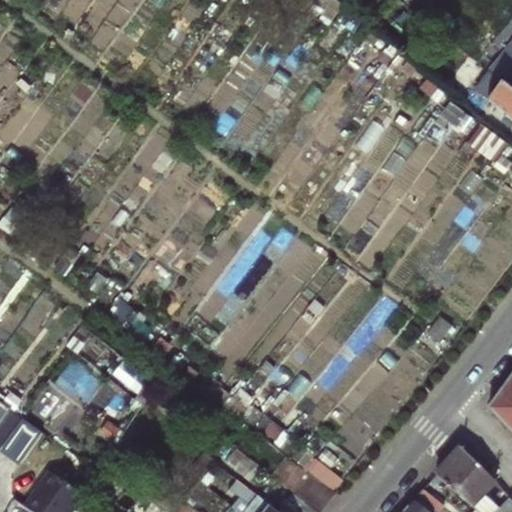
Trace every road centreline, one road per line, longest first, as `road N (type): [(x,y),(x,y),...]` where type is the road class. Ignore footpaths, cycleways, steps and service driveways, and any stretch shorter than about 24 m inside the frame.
road 1 (residential): [(333,0),(511,129)]
road 2 (tertiary): [(450,403),(360,511)]
